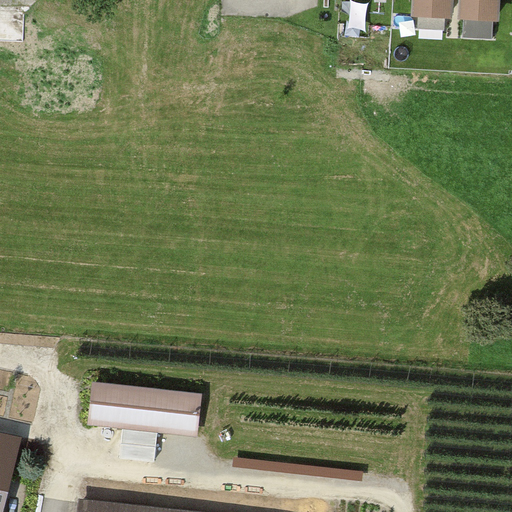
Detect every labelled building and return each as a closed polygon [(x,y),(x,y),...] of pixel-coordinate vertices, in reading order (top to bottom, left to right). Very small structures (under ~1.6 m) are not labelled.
[(449,0),(416,0),(416,14),(449,16),(449,0)] [(496,0),(463,0),(463,17),(495,19),(496,0)] [(0,16),(0,45),(27,46),(28,18),(0,16)] [(93,106),(99,75),(43,65),(37,96),(93,106)] [(207,391),(95,381),(91,422),(203,432),(207,391)] [(0,437),(0,511),(2,511),(18,441),(0,437)] [(233,511),(83,499),(81,511),(233,511)]
